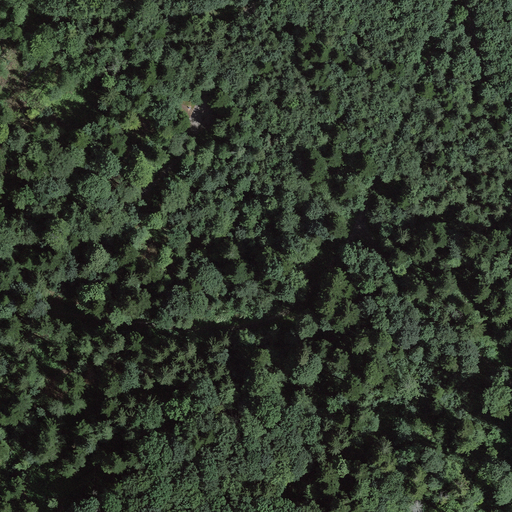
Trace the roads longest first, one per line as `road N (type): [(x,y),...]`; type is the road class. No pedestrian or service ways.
road 1 (track): [(0,305),(217,328),(298,297),(338,253),(372,186),(447,0)]
road 2 (track): [(140,185),(171,161),(197,124),(226,33),(259,0)]
road 3 (track): [(468,0),(479,55),(511,114)]
